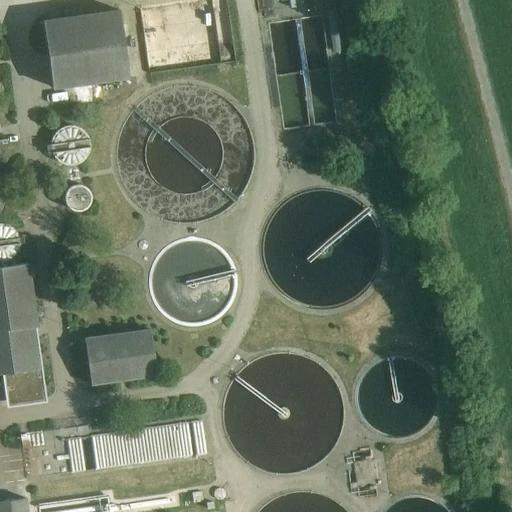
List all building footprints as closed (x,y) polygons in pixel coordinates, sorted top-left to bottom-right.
[(294,0),(261,0),(262,12),(295,10),(294,0)] [(328,50),(338,50),(336,8),(326,9),(328,50)] [(120,11),(43,21),(53,89),(128,78),(120,11)] [(27,264),(0,267),(0,374),(38,369),(32,327),(36,327),(27,264)] [(150,331),(84,340),(91,385),(157,376),(150,331)] [(26,511),(25,499),(0,502),(0,511),(26,511)]
